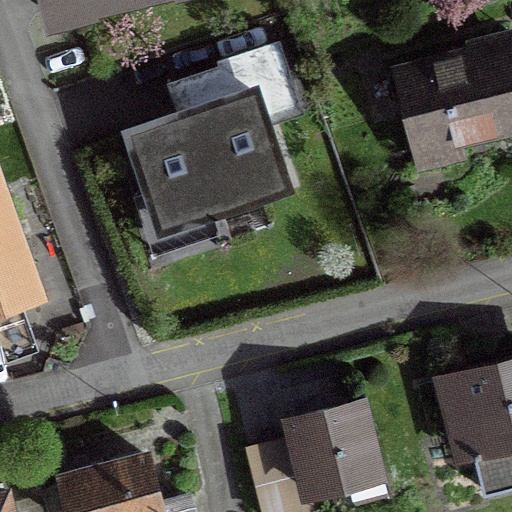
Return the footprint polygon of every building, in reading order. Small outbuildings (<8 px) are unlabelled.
[(41,0),(45,14),(105,0),(41,0)] [(455,141),(511,126),(511,56),(510,49),(473,58),(469,45),(467,45),(469,53),(394,71),(417,166),(438,164),(458,156),(455,141)] [(192,133),(193,139),(159,148),(166,173),(259,147),(251,117),(192,133)] [(2,201),(0,202),(0,308),(39,295),(38,292),(35,293),(22,258),(18,246),(2,201)] [(511,362),(439,381),(439,384),(457,380),(473,447),(456,452),(457,455),(469,451),(480,494),(511,486),(511,362)] [(375,474),(357,403),(286,421),(305,492),(375,474)] [(153,505),(142,458),(60,478),(68,511),(186,511),(183,497),(153,505)] [(263,511),(293,511),(289,496),(261,503),(263,511)]
